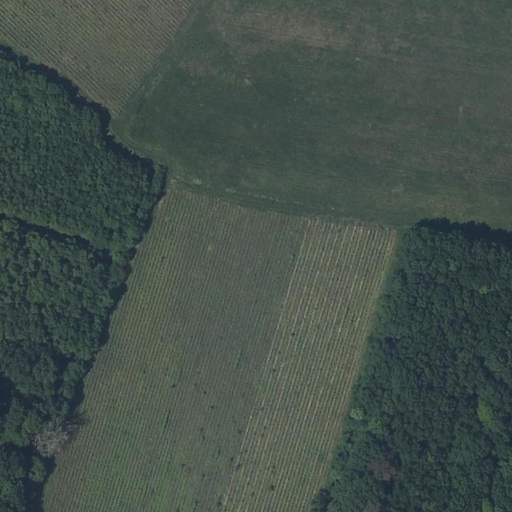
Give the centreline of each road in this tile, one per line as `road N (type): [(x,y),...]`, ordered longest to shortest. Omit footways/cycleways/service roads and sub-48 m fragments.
road 1 (track): [(204,0),(116,128),(119,143),(198,192),(511,248)]
road 2 (track): [(0,43),(61,78),(116,128)]
